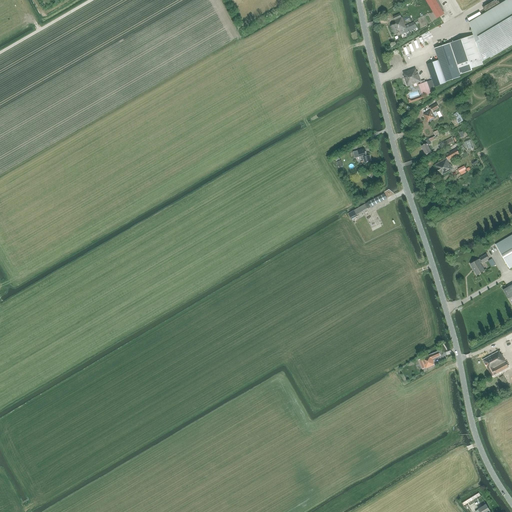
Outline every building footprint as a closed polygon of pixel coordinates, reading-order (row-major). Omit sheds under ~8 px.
[(435,0),(426,0),(437,18),(444,14),(443,13),(435,0)] [(511,0),(506,0),(469,23),(473,35),(482,62),(490,57),(491,58),(511,45),(511,0)] [(405,26),(400,14),(393,17),(396,24),(390,26),(394,34),(400,32),(401,35),(403,38),(410,35),(417,30),(416,28),(417,27),(414,22),(405,26)] [(483,65),(482,62),(473,35),(449,43),(460,75),(473,70),(472,68),(483,65)] [(461,77),(460,75),(449,43),(435,48),(439,60),(427,64),(432,80),(418,84),(423,96),(436,92),(434,87),(446,83),(446,82),(461,77)] [(403,47),(399,48),(400,55),(410,52),(409,49),(404,50),(403,47)] [(407,86),(421,81),(418,72),(417,72),(415,68),(403,72),(404,76),(403,76),(407,86)] [(432,109),(433,112),(439,108),(436,103),(430,107),(429,108),(431,110),(432,109)] [(436,117),(433,112),(432,109),(431,110),(423,114),(428,122),(436,117)] [(456,121),(458,124),(463,121),(462,119),(462,118),(461,117),(461,116),(460,115),(461,115),(460,114),(459,115),(457,112),(454,115),(457,118),(456,119),(456,120),(457,121),(456,121)] [(444,142),(446,147),(454,142),(452,137),(444,142)] [(429,139),(426,140),(427,143),(421,146),(426,155),(432,152),(428,145),(431,143),(429,139)] [(465,142),(468,150),(474,148),(470,140),(465,142)] [(366,154),(364,148),(357,150),(357,151),(353,152),(355,158),(359,156),(360,157),(361,157),(361,159),(363,160),(364,159),(365,163),(372,161),(370,155),(367,155),(367,154),(366,154)] [(447,160),(459,153),(457,149),(445,155),(447,158),(437,163),(435,165),(441,176),(452,169),(450,166),(451,166),(447,160)] [(371,206),(387,198),(384,194),(368,202),(371,206)] [(511,234),(495,244),(509,269),(511,267),(511,234)] [(478,260),(470,264),(477,275),(484,270),(480,263),(482,262),(483,262),(489,259),(486,254),(480,258),(480,259),(478,260)] [(511,284),(503,290),(511,304),(511,305),(511,284)] [(501,354),(498,348),(482,357),(483,359),(483,360),(492,376),(509,367),(502,353),(501,354)] [(441,355),(439,351),(421,358),(426,368),(434,365),(432,359),(441,355)] [(462,503),(465,507),(482,497),(479,492),(462,503)]
